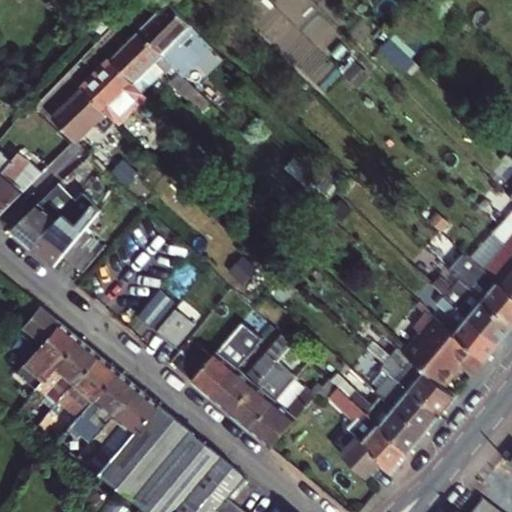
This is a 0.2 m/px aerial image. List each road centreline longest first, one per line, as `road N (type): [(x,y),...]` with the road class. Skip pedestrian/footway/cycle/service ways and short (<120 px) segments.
road 1 (residential): [(0,244),(320,511)]
road 2 (secondary): [(407,511),(511,388)]
